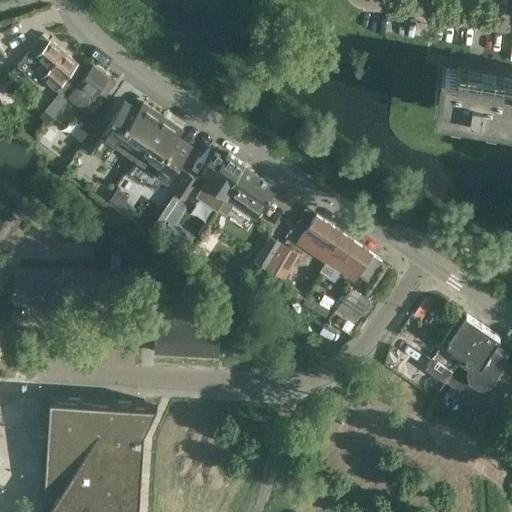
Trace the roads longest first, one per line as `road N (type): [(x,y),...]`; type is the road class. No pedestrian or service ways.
road 1 (residential): [(423,263),(74,21),(60,0)]
road 2 (unclassified): [(38,371),(294,385)]
road 3 (residential): [(511,32),(369,0)]
